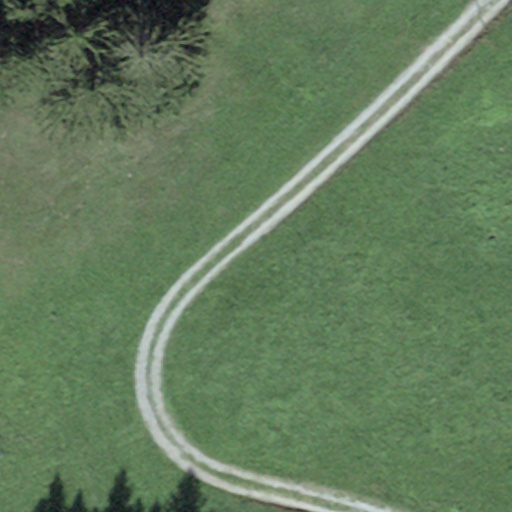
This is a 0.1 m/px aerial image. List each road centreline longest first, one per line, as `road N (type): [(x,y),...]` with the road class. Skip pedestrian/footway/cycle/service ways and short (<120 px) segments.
road 1 (track): [(498,0),(175,301),(142,366),(158,426)]
road 2 (track): [(158,426),(210,476),(361,511)]
